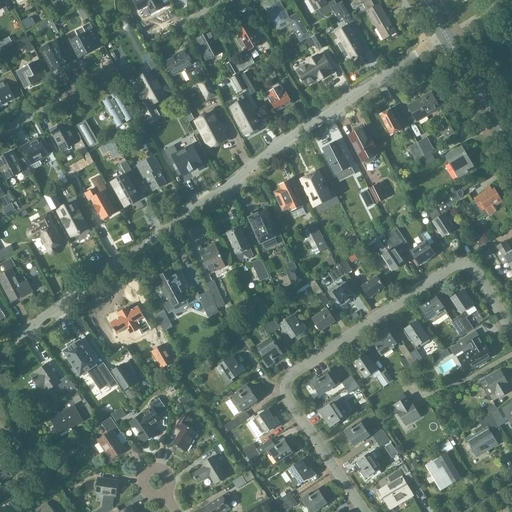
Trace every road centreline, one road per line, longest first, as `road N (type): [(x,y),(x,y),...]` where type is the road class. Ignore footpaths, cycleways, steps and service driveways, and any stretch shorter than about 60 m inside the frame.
road 1 (residential): [(0,349),(428,46)]
road 2 (residential): [(511,332),(478,275),(456,266),(291,376),(284,396),(364,511)]
road 3 (tertiary): [(511,148),(445,36)]
